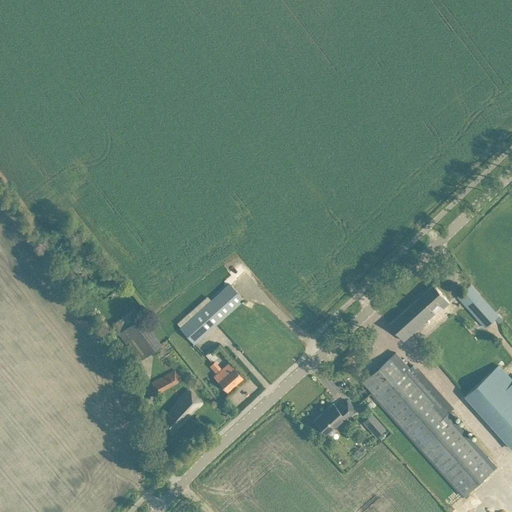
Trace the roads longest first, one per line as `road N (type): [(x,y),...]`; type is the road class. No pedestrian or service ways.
road 1 (tertiary): [(511,172),(156,511)]
road 2 (unknown): [(373,305),(511,448)]
